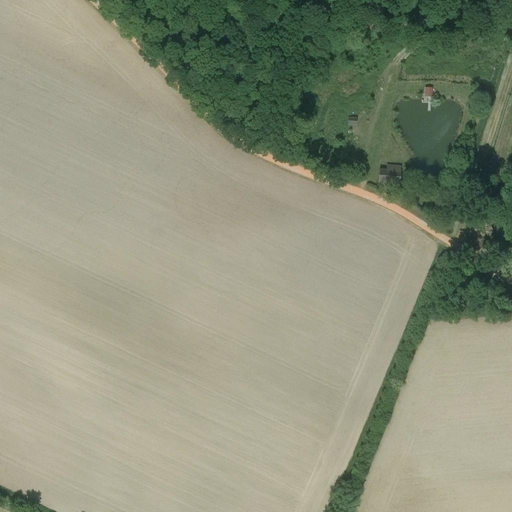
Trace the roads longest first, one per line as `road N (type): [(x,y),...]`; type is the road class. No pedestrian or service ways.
road 1 (track): [(511,279),(402,213),(256,154),(91,0)]
road 2 (track): [(511,69),(455,246)]
